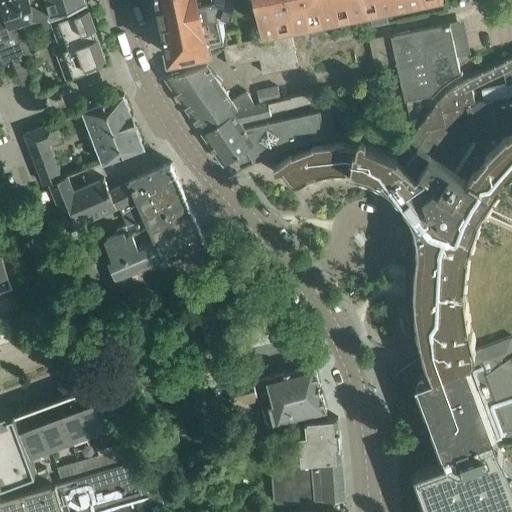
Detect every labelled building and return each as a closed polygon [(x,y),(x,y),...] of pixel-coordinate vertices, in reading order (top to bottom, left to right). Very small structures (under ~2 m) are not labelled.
[(0,0),(0,29),(14,25),(18,37),(53,25),(51,21),(86,8),(84,1),(85,0),(0,0)] [(157,0),(164,32),(169,56),(212,47),(212,46),(209,34),(221,32),(224,32),(224,31),(225,31),(219,2),(232,6),(234,0),(157,0)] [(262,23),(263,27),(263,28),(398,0),(257,0),(261,21),(260,21),(261,23),(262,23)] [(95,27),(88,8),(86,8),(51,21),(53,25),(58,40),(63,38),(67,47),(57,51),(66,77),(88,70),(86,65),(105,58),(97,36),(95,37),(92,28),(95,27)] [(452,77),(462,72),(462,71),(460,71),(450,22),(391,34),(405,99),(433,93),(435,90),(440,86),(445,82),(452,77)] [(335,40),(360,34),(358,24),(333,29),(335,40)] [(0,29),(0,61),(11,58),(13,62),(26,58),(18,37),(14,25),(0,29)] [(291,31),(224,45),(227,63),(260,57),(263,72),(298,65),(291,31)] [(511,55),(506,58),(495,64),(481,71),(470,76),(457,84),(446,92),(436,102),(426,115),(475,103),(471,88),(474,86),(500,74),(503,72),(511,67),(511,55)] [(207,63),(183,70),(164,76),(202,131),(238,108),(254,104),(247,90),(231,99),(207,63)] [(273,168),(273,169),(273,170),(274,170),(274,171),(275,171),(275,172),(276,172),(277,173),(278,173),(279,173),(279,172),(280,172),(283,170),(289,179),(290,180),(291,181),(292,181),(292,182),(293,182),(294,182),(295,182),(296,183),(297,182),(298,182),(299,182),(300,182),(300,181),(307,177),(312,175),(317,173),(318,173),(332,170),(346,170),(346,169),(351,170),(357,171),(371,175),(383,183),(384,182),(388,186),(393,189),(392,190),(402,200),(403,203),(404,202),(405,203),(395,213),(409,224),(415,225),(413,233),(412,237),(410,249),(409,251),(409,253),(409,255),(409,256),(408,258),(408,260),(408,262),(408,264),(408,266),(407,267),(407,269),(407,271),(407,273),(407,275),(407,277),(407,279),(407,281),(407,283),(406,285),(406,287),(406,289),(407,291),(407,293),(407,295),(407,297),(407,299),(407,301),(407,302),(407,304),(407,306),(407,308),(408,310),(408,312),(408,314),(408,316),(408,318),(409,320),(409,322),(409,323),(409,325),(410,327),(410,329),(410,331),(411,333),(411,335),(412,337),(412,339),(412,341),(413,342),(413,344),(414,346),(414,348),(416,348),(418,357),(408,364),(399,371),(398,371),(398,372),(397,372),(397,373),(396,373),(396,374),(396,375),(395,375),(395,376),(395,377),(394,378),(394,379),(394,380),(394,381),(394,382),(394,383),(394,384),(394,385),(395,385),(395,386),(395,387),(395,388),(396,388),(396,389),(397,390),(397,391),(398,391),(398,392),(399,393),(400,393),(400,394),(401,394),(402,395),(403,395),(403,396),(404,396),(405,396),(406,396),(406,397),(407,397),(408,397),(421,392),(424,401),(426,406),(429,415),(431,420),(443,453),(446,459),(414,471),(420,487),(426,485),(429,495),(433,504),(427,506),(429,511),(511,511),(511,473),(510,469),(498,445),(494,434),(508,429),(511,428),(511,335),(475,349),(473,344),(473,343),(470,329),(470,328),(469,328),(466,309),(465,295),(464,289),(464,288),(464,284),(466,269),(468,250),(468,249),(479,217),(483,219),(483,218),(487,210),(488,209),(484,207),(492,195),(500,183),(499,182),(503,178),(507,174),(511,168),(511,67),(503,72),(506,83),(481,88),(484,101),(475,103),(426,115),(395,155),(367,143),(345,140),(312,144),(291,152),(277,163),(275,165),(274,165),(274,166),(273,166),(273,167),(273,168)] [(257,91),(260,103),(280,98),(277,86),(257,91)] [(124,93),(82,109),(103,162),(144,146),(124,93)] [(238,108),(202,131),(223,162),(238,152),(246,164),(268,155),(300,142),(325,139),(319,110),(243,127),(238,120),(270,113),(270,110),(293,105),(291,95),(280,98),(260,103),(254,104),(238,108)] [(53,157),(37,164),(44,183),(48,181),(60,177),(53,157)] [(206,239),(171,161),(129,179),(130,181),(109,190),(116,206),(121,204),(129,224),(141,220),(145,229),(127,237),(124,231),(105,239),(111,253),(107,255),(108,257),(117,278),(156,261),(188,247),(206,239)] [(70,173),(60,177),(48,181),(68,227),(116,206),(109,190),(104,176),(76,188),(70,173)] [(84,282),(100,275),(88,246),(72,253),(84,282)] [(0,288),(13,284),(0,247),(0,288)] [(182,314),(196,308),(186,284),(172,290),(182,314)] [(260,394),(270,429),(280,426),(279,423),(327,410),(314,363),(265,376),(269,392),(260,394)] [(249,365),(223,372),(232,403),(258,396),(249,365)] [(112,424),(96,383),(76,390),(91,431),(112,424)] [(91,431),(76,390),(56,398),(71,439),(91,431)] [(71,439),(56,398),(36,405),(51,446),(71,439)] [(51,446),(36,405),(15,413),(31,454),(51,446)] [(43,486),(37,470),(32,456),(31,454),(15,413),(14,410),(8,413),(9,415),(0,418),(0,482),(3,481),(8,494),(43,486)] [(299,435),(296,435),(298,462),(307,461),(342,457),(340,437),(338,417),(328,418),(306,421),(306,434),(299,435)] [(99,455),(102,464),(117,460),(114,450),(99,455)] [(87,468),(102,464),(99,455),(84,459),(87,468)] [(276,502),(281,502),(281,501),(322,499),(344,497),(342,457),(307,461),(298,462),(284,463),(285,466),(277,467),(277,468),(274,468),(272,471),(272,475),(271,475),(272,496),(275,496),(275,500),(276,502)] [(0,496),(0,506),(2,511),(166,511),(155,472),(150,474),(148,467),(144,468),(133,460),(53,483),(43,486),(8,494),(0,496)] [(58,467),(60,477),(75,472),(72,462),(58,467)] [(46,467),(37,470),(43,486),(53,483),(52,482),(46,467)]
